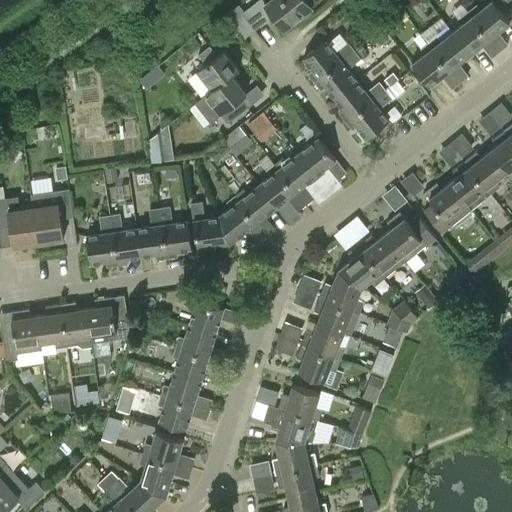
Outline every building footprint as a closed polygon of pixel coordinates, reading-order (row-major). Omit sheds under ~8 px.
[(264,0),(257,0),(244,11),(242,12),(254,27),(273,12),(285,28),(312,7),(307,0),(270,0),(267,3),(264,0)] [(469,9),(501,49),(509,43),(498,29),(510,20),(494,0),(489,0),(480,8),(477,3),(469,9)] [(242,12),(244,11),(239,3),(227,12),(244,36),(255,28),(254,27),(242,12)] [(492,56),(501,49),(469,9),(461,16),(464,21),(453,30),(470,52),(482,43),(492,56)] [(438,35),(430,41),(461,81),(469,74),(458,61),(470,52),(453,30),(441,39),(438,35)] [(304,56),(314,69),(310,73),(316,81),(356,49),(349,40),(336,51),(327,39),(304,56)] [(430,83),(442,74),(453,87),(461,81),(430,41),(422,47),(425,51),(413,61),(430,83)] [(207,94),(239,68),(224,49),(218,54),(210,44),(200,53),(207,62),(198,70),(213,88),(206,93),(207,94)] [(356,49),(316,81),(323,89),(327,85),(336,96),(357,79),(348,67),(362,56),(356,49)] [(249,106),(242,97),(248,92),(233,74),(240,69),(239,68),(207,94),(206,93),(195,102),(211,121),(222,113),(229,122),(249,106)] [(380,80),(367,91),(357,79),(336,96),(346,108),(341,112),(347,119),(387,88),(380,80)] [(387,88),(347,119),(354,128),(358,124),(368,136),(389,119),(380,107),(393,96),(387,88)] [(263,140),(280,127),(266,109),(249,122),(263,140)] [(229,148),(246,136),(239,126),(222,140),(229,148)] [(511,176),(511,136),(505,128),(493,137),(498,143),(490,149),(507,171),(511,177),(511,176)] [(162,129),(149,139),(151,161),(166,158),(162,129)] [(338,177),(346,170),(316,131),(307,138),(311,143),(299,152),(316,174),(328,164),(338,177)] [(507,171),(490,149),(482,155),(477,149),(466,158),(492,192),(502,185),(497,179),(507,171)] [(316,174),(299,152),(287,162),(284,157),(276,163),(307,203),(314,196),(304,183),(316,174)] [(483,200),(492,192),(466,158),(454,168),(458,173),(451,179),(469,202),(473,207),(483,200)] [(276,205),(288,196),(299,209),(307,203),(276,163),(268,170),(271,174),(260,184),(276,205)] [(418,170),(406,177),(416,193),(428,185),(418,170)] [(473,207),(469,202),(451,179),(442,186),(438,181),(425,190),(435,203),(424,211),(442,233),(453,225),(452,224),(462,216),(473,207)] [(275,227),(265,214),(276,205),(260,184),(248,193),(244,189),(236,195),(267,234),(275,227)] [(74,216),(70,187),(32,193),(33,204),(39,242),(65,238),(62,218),(74,216)] [(0,226),(12,225),(15,246),(39,242),(33,204),(20,206),(19,195),(0,197),(0,226)] [(232,241),(249,227),(259,240),(267,234),(236,195),(228,202),(232,206),(220,215),(232,241)] [(210,251),(209,244),(232,241),(220,215),(205,217),(203,200),(192,202),(200,252),(210,251)] [(160,207),(167,257),(178,255),(177,249),(192,247),(188,220),(173,222),(170,205),(160,207)] [(150,208),(152,225),(138,227),(142,255),(157,252),(158,258),(167,257),(160,207),(150,208)] [(417,214),(409,220),(401,210),(388,220),(392,226),(385,232),(402,254),(407,259),(427,243),(428,244),(436,238),(417,214)] [(142,255),(138,227),(123,229),(120,213),(111,214),(118,264),(128,263),(127,257),(142,255)] [(91,262),(108,259),(108,265),(118,264),(111,214),(100,216),(103,232),(87,234),(91,262)] [(511,225),(497,237),(505,248),(511,241),(511,225)] [(402,254),(385,232),(376,238),(372,233),(360,242),(387,276),(396,268),(407,259),(402,254)] [(505,248),(497,237),(466,262),(474,272),(505,248)] [(348,251),(353,257),(339,268),(362,285),(373,277),(378,283),(387,276),(360,242),(348,251)] [(362,285),(339,268),(333,285),(326,282),(321,296),(360,311),(364,301),(357,298),(362,285)] [(315,306),(326,278),(309,272),(298,299),(315,306)] [(426,283),(416,291),(428,307),(438,300),(426,283)] [(92,334),(93,341),(131,336),(127,311),(115,313),(112,296),(95,299),(96,306),(88,307),(92,334)] [(191,323),(217,332),(222,318),(237,322),(241,311),(193,296),(190,307),(195,309),(191,323)] [(360,311),(321,296),(315,310),(322,312),(318,322),(344,332),(344,333),(351,336),(356,323),(360,311)] [(405,299),(393,308),(412,322),(418,317),(405,299)] [(92,334),(88,307),(77,308),(76,301),(61,303),(67,345),(79,344),(83,346),(93,344),(93,341),(92,334)] [(67,345),(61,303),(48,305),(49,313),(38,314),(42,341),(55,339),(56,347),(67,345)] [(43,349),(42,341),(38,314),(28,316),(27,308),(11,310),(14,327),(2,328),(6,359),(18,358),(17,352),(43,349)] [(412,322),(393,308),(387,322),(408,330),(412,322)] [(344,332),(318,322),(315,332),(308,329),(302,343),(342,358),(346,348),(339,345),(344,333),(344,332)] [(178,346),(225,361),(228,351),(213,346),(217,332),(191,323),(186,338),(181,336),(178,346)] [(302,343),(297,356),(304,359),(300,369),(326,379),(331,366),(338,369),(342,358),(302,343)] [(176,372),(202,380),(207,366),(222,371),(225,361),(178,346),(174,356),(180,358),(176,372)] [(390,374),(397,351),(384,346),(376,369),(390,374)] [(163,394),(211,409),(214,399),(198,394),(202,380),(176,372),(172,386),(166,384),(163,394)] [(363,396),(375,401),(384,378),(372,373),(363,396)] [(88,403),(86,391),(85,383),(73,385),(76,404),(88,403)] [(324,408),(317,406),(321,392),(295,383),(292,394),(285,392),(280,406),(320,418),(324,408)] [(51,394),(53,409),(70,409),(69,392),(51,394)] [(187,429),(192,414),(208,419),(211,409),(163,394),(160,404),(165,406),(161,421),(187,429)] [(363,432),(372,411),(357,405),(348,428),(363,432)] [(264,421),(281,426),(276,440),(306,440),(306,441),(312,441),(316,430),(317,430),(320,418),(280,406),(278,411),(268,407),(264,421)] [(115,440),(122,417),(110,413),(103,436),(115,440)] [(362,432),(341,426),(336,442),(358,445),(362,432)] [(145,452),(193,467),(196,458),(180,453),(185,438),(158,429),(153,445),(147,443),(145,452)] [(0,449),(9,441),(0,432),(0,449)] [(306,441),(306,440),(276,440),(280,455),(272,457),(276,472),(318,463),(315,451),(309,453),(306,441)] [(147,464),(143,478),(168,493),(174,472),(190,477),(193,467),(145,452),(141,462),(147,464)] [(0,456),(0,484),(15,471),(1,455),(0,456)] [(279,486),(286,485),(288,495),(316,489),(313,475),(320,474),(318,463),(276,472),(279,486)] [(30,487),(15,471),(0,484),(0,511),(2,511),(20,497),(28,506),(47,488),(39,479),(30,487)] [(154,511),(151,508),(168,493),(143,478),(132,488),(121,476),(114,483),(140,511),(154,511)] [(140,511),(114,483),(106,490),(117,502),(106,511),(140,511)] [(288,495),(291,505),(284,507),(284,511),(328,511),(326,499),(319,501),(316,489),(288,495)]
